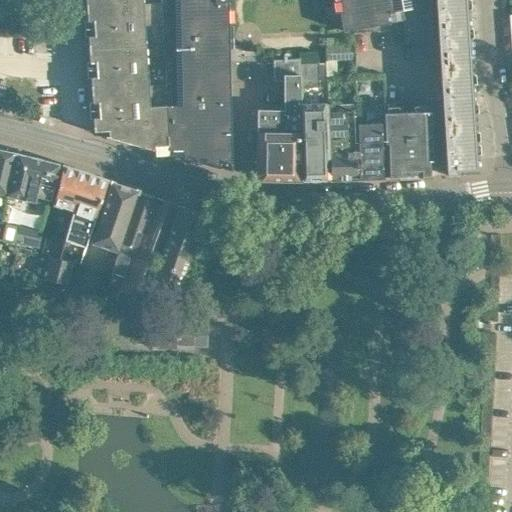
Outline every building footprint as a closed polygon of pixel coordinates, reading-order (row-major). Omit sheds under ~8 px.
[(159,0),(160,3),(161,25),(165,85),(168,145),(169,150),(171,150),(171,155),(231,171),(228,1),(227,0),(159,0)] [(341,0),(344,12),(339,13),(343,31),(390,23),(389,12),(403,10),(406,43),(432,41),(429,0),(341,0)] [(435,0),(447,175),(457,174),(457,173),(457,165),(464,164),(464,172),(478,171),(478,161),(479,161),(479,159),(477,159),(467,0),(435,0)] [(144,26),(161,25),(160,3),(143,4),(86,8),(89,49),(145,45),(144,26)] [(147,85),(145,45),(89,49),(91,89),(147,85)] [(355,46),(354,46),(325,47),(326,60),(355,59),(355,46)] [(326,78),(326,60),(298,61),(298,79),(326,78)] [(299,180),(298,79),(298,61),(275,61),(275,83),(283,83),(283,111),(256,111),(256,176),(256,177),(257,178),(258,179),(259,180),(299,180)] [(168,145),(165,85),(147,85),(91,89),(94,131),(107,131),(107,137),(153,150),(154,145),(168,145)] [(330,179),(327,105),(327,103),(299,104),(303,180),(330,179)] [(360,178),(359,150),(354,150),(352,104),(327,105),(330,179),(360,178)] [(381,107),(381,123),(382,137),(387,137),(389,177),(432,175),(430,112),(395,113),(394,106),(381,107)] [(383,177),(382,137),(381,123),(358,124),(359,150),(360,178),(383,177)] [(0,191),(7,193),(18,154),(0,150),(0,191)] [(48,199),(59,165),(18,154),(7,193),(36,200),(37,196),(48,199)] [(74,213),(87,174),(62,166),(51,204),(74,213)] [(78,264),(107,181),(87,174),(74,213),(59,258),(78,264)] [(116,258),(138,191),(111,182),(90,243),(106,249),(104,254),(116,258)] [(137,259),(157,198),(138,191),(116,258),(110,274),(104,292),(103,294),(115,298),(117,291),(130,257),(137,259)] [(158,237),(152,253),(159,256),(157,261),(172,266),(170,271),(200,282),(215,240),(197,234),(207,208),(179,198),(165,239),(158,237)] [(71,263),(46,257),(41,280),(67,285),(71,263)] [(98,311),(81,312),(83,346),(115,348),(113,367),(203,374),(193,340),(186,342),(156,340),(157,322),(137,321),(137,323),(98,320),(98,311)]
